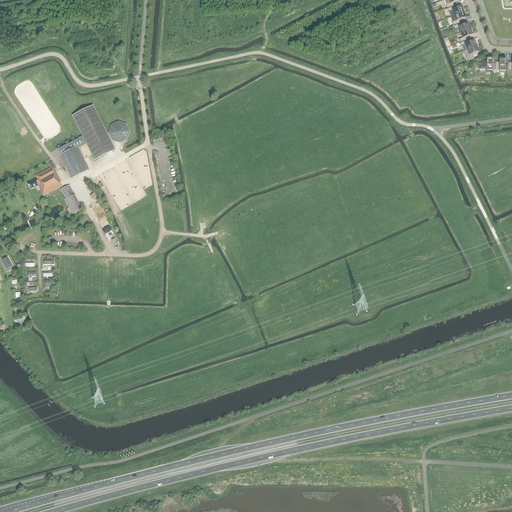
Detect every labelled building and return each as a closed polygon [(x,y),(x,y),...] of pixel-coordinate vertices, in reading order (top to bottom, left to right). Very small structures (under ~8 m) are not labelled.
[(444,0),(447,8),(453,6),(452,3),(459,1),(458,0),(444,0)] [(450,17),(463,13),(461,7),(454,10),(453,7),(447,9),(450,17)] [(465,18),(463,13),(450,17),(453,25),(459,23),(458,20),(465,18)] [(459,28),(460,33),(469,30),(467,24),(461,27),(460,24),(453,26),(455,29),(459,28)] [(469,30),(460,33),(462,38),(458,40),(459,43),(466,40),(465,38),(471,35),(469,30)] [(466,41),(460,44),(461,46),(462,46),(464,51),(467,50),(476,47),(474,41),(467,44),(466,41)] [(478,52),(476,47),(467,50),(464,51),(467,61),(474,59),(472,54),(478,52)] [(478,63),(478,70),(482,70),(487,70),(487,71),(487,73),(493,73),(493,71),(493,59),(487,59),(487,62),(483,62),(483,63),(478,63)] [(505,71),(506,60),(500,59),(500,63),(495,63),(495,70),(499,70),(499,71),(500,71),(499,73),(505,73),(505,71)] [(88,170),(77,148),(86,144),(95,161),(114,151),(92,106),(72,116),(82,136),(77,138),(77,139),(56,150),(59,155),(60,155),(72,179),(88,170)] [(111,126),(108,134),(112,141),(120,144),(128,140),(130,132),(126,124),(118,122),(111,126)] [(43,195),(61,186),(59,182),(60,182),(54,170),(56,169),(52,162),(50,163),(49,164),(51,168),(35,177),(37,179),(27,184),(30,190),(38,186),(43,195)] [(74,195),(69,185),(61,190),(66,199),(64,200),(72,215),(81,210),(74,195)] [(110,225),(103,228),(109,240),(116,237),(110,225)] [(12,266),(7,257),(1,261),(6,270),(7,269),(12,266)]
